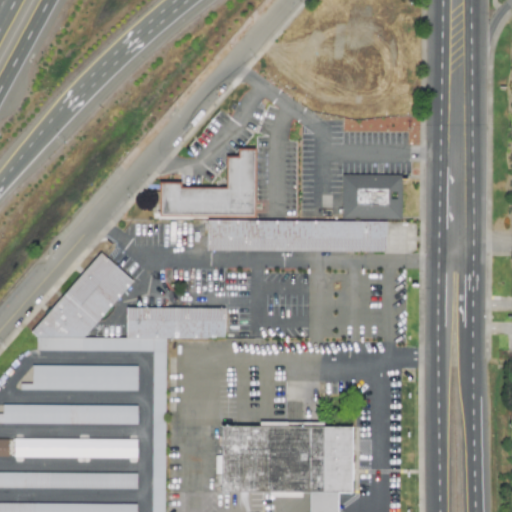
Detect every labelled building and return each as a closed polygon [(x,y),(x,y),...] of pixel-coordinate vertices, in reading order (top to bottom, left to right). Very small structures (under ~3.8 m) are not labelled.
[(206,251),(385,252),(385,222),(253,221),(253,150),(239,150),(239,159),(227,159),(226,189),(179,189),(179,184),(160,184),(159,218),(206,218),(206,251)] [(341,174),(340,218),(400,219),(401,175),(341,174)] [(164,511),(162,339),(224,338),(223,307),(125,309),(125,337),(83,338),(131,280),(97,253),(31,333),(35,337),(35,351),(149,350),(151,511),(164,511)] [(136,391),(136,366),(31,365),(31,384),(20,384),(20,390),(136,391)] [(0,423),(136,424),(136,406),(1,405),(1,414),(0,414),(0,423)] [(219,492),(308,493),(307,511),(336,511),(336,493),(350,493),(351,426),(258,425),(258,426),(220,426),(219,492)] [(135,440),(13,439),(13,458),(135,458),(135,440)] [(0,488),(136,489),(136,474),(0,472),(0,488)]
